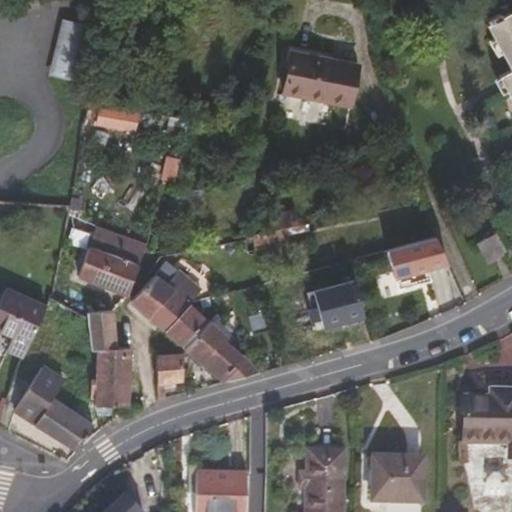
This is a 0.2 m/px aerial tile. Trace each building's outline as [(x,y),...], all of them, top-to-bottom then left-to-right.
[(511,0),(491,0),(506,24),(486,36),(511,81),(511,83),(501,90),(511,108),(511,0)] [(85,84),(99,25),(60,17),(46,73),(85,84)] [(350,106),(357,65),(292,53),(284,94),(350,106)] [(141,112),(136,111),(103,106),(100,125),(139,130),(141,112)] [(249,177),(251,163),(228,159),(225,173),(249,177)] [(177,218),(191,189),(173,190),(164,213),(177,218)] [(277,231),(297,226),(291,206),(264,214),(270,232),(277,231)] [(93,229),(89,239),(83,253),(76,268),(124,292),(142,251),(93,229)] [(89,239),(62,231),(59,247),(83,253),(89,239)] [(243,236),(244,242),(244,246),(278,239),(277,231),(270,232),(243,236)] [(441,234),(388,244),(396,285),(434,277),(432,267),(447,264),(441,234)] [(489,275),(506,266),(494,247),(477,257),(489,275)] [(129,298),(149,317),(171,294),(192,305),(197,295),(162,263),(152,273),(129,298)] [(357,275),(313,284),(321,326),(365,317),(357,275)] [(10,349),(26,355),(44,310),(45,303),(5,288),(0,300),(0,328),(15,334),(10,349)] [(179,344),(185,349),(209,323),(192,305),(171,294),(149,317),(179,344)] [(89,344),(94,343),(112,343),(109,308),(87,309),(89,344)] [(185,349),(222,383),(257,374),(239,355),(237,356),(230,349),(238,340),(215,316),(209,323),(185,349)] [(94,384),(89,383),(89,402),(96,401),(97,408),(110,408),(126,407),(126,372),(125,345),(112,343),(94,343),(94,384)] [(179,344),(170,355),(179,355),(185,349),(179,344)] [(155,355),(156,384),(167,383),(181,382),(179,355),(170,355),(155,355)] [(13,408),(34,420),(49,396),(61,379),(43,366),(13,408)] [(140,407),(140,373),(126,372),(126,407),(140,407)] [(156,384),(157,401),(167,398),(167,383),(156,384)] [(459,437),(504,439),(511,438),(511,445),(511,455),(511,454),(511,387),(488,387),(488,393),(461,393),(459,437)] [(34,420),(31,424),(74,448),(93,422),(90,420),(49,396),(34,420)] [(414,501),(417,456),(367,453),(365,499),(414,501)] [(333,511),(335,456),(303,455),(300,511),(333,511)] [(242,511),(243,481),(194,479),(194,472),(188,472),(187,499),(193,500),(192,511),(242,511)] [(138,511),(120,496),(106,511),(138,511)]
